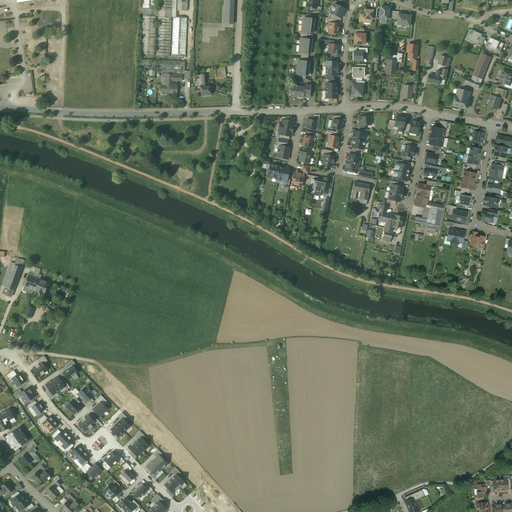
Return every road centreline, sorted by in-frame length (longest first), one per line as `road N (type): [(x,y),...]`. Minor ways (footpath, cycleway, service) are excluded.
road 1 (residential): [(0,107),(301,111)]
road 2 (residential): [(0,352),(18,361),(85,442),(116,446),(175,506)]
road 3 (residential): [(511,234),(476,222),(493,124)]
road 4 (residential): [(390,0),(465,17),(511,39)]
